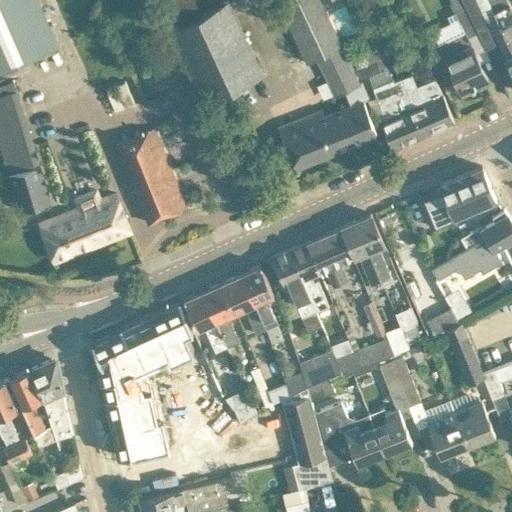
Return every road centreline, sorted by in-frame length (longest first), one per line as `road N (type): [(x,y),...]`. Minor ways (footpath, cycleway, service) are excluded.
road 1 (tertiary): [(63,322),(489,133)]
road 2 (unclassified): [(63,322),(106,511)]
